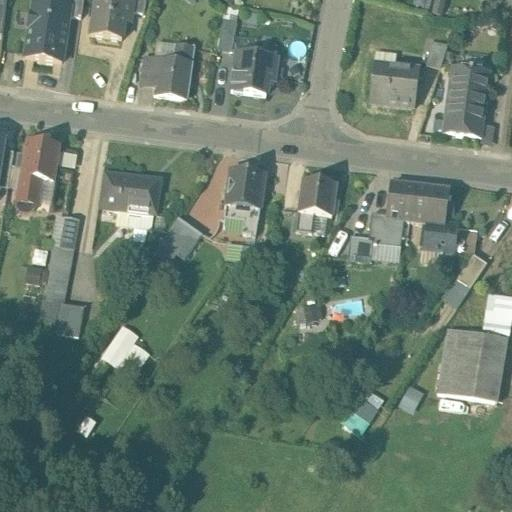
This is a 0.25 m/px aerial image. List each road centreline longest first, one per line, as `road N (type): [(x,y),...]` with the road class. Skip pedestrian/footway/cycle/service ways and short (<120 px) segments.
road 1 (residential): [(0,98),(320,141)]
road 2 (residential): [(320,141),(511,168)]
road 3 (residential): [(320,141),(334,0)]
